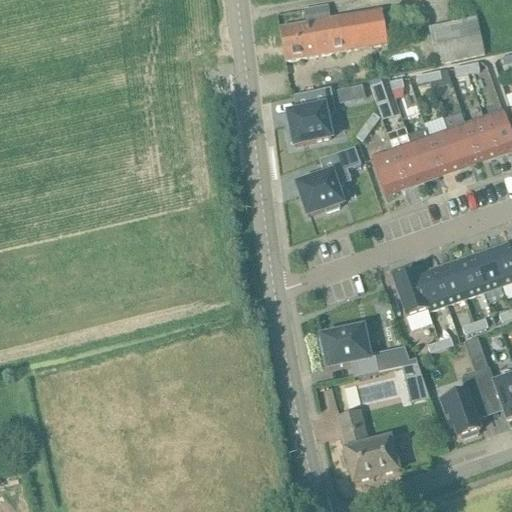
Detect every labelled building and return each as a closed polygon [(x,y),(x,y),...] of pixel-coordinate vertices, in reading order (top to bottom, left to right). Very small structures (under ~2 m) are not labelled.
[(382,12),(330,21),(328,7),(303,11),(306,25),(280,30),(285,63),(388,45),(382,12)] [(477,18),(428,29),(437,68),(485,57),(477,18)] [(504,69),(511,66),(511,58),(502,61),(504,69)] [(466,68),(468,76),(479,74),(478,66),(466,68)] [(456,79),(468,76),(466,68),(454,71),(456,79)] [(428,77),(429,85),(441,82),(440,74),(428,77)] [(418,87),(429,85),(428,77),(416,79),(418,87)] [(392,93),(404,90),(402,82),(390,85),(392,93)] [(381,88),(371,91),(378,110),(387,107),(381,88)] [(291,132),(288,132),(291,147),(294,146),(295,149),(332,141),(328,119),(337,117),(331,91),(294,99),(298,114),(288,117),(291,132)] [(483,120),(496,157),(511,151),(511,140),(503,113),(483,120)] [(372,131),(380,121),(373,116),(366,126),(372,131)] [(478,163),(496,157),(483,120),(465,127),(478,163)] [(459,170),(478,163),(465,127),(446,133),(459,170)] [(363,144),(370,135),(363,130),(356,140),(363,144)] [(428,139),(429,139),(426,132),(407,138),(409,146),(422,182),(441,176),(428,139)] [(441,176),(459,170),(446,133),(429,139),(428,139),(441,176)] [(404,189),(422,182),(409,146),(391,152),(404,189)] [(326,177),(297,187),(308,218),(326,212),(327,216),(342,211),(340,207),(344,205),(338,189),(353,184),(349,172),(362,167),(356,150),(321,163),(326,177)] [(385,196),(404,189),(391,152),(386,154),(387,157),(373,162),(385,196)] [(489,253),(502,289),(511,285),(511,256),(509,247),(508,247),(508,246),(503,248),(503,249),(489,253)] [(484,296),(502,289),(489,253),(476,258),(471,259),(484,296)] [(465,302),(484,296),(471,259),(466,261),(467,261),(453,266),(465,302)] [(447,308),(465,302),(453,266),(439,271),(439,270),(434,272),(447,308)] [(428,315),(447,308),(434,272),(430,274),(417,279),(415,279),(427,313),(428,313),(428,315)] [(415,279),(417,279),(416,277),(394,285),(407,321),(427,313),(415,279)] [(502,325),(511,321),(511,318),(510,313),(499,317),(502,325)] [(474,326),(476,334),(488,330),(485,322),(474,326)] [(465,338),(476,334),(474,326),(462,330),(465,338)] [(369,358),(363,331),(322,340),(322,342),(319,343),(322,357),(325,356),(328,371),(351,366),(354,380),(379,375),(375,356),(369,358)] [(439,345),(442,352),(453,348),(451,341),(439,345)] [(477,341),(464,345),(470,361),(483,357),(477,341)] [(430,356),(442,352),(439,345),(428,349),(430,356)] [(511,421),(511,379),(495,385),(490,371),(475,376),(483,398),(496,394),(507,423),(511,421)] [(470,403),(483,398),(475,376),(461,381),(466,395),(441,404),(450,431),(453,429),(458,441),(461,439),(462,442),(478,437),(477,434),(480,433),(470,403)] [(370,445),(361,413),(338,419),(347,451),(345,452),(354,485),(400,473),(391,440),(370,445)]
